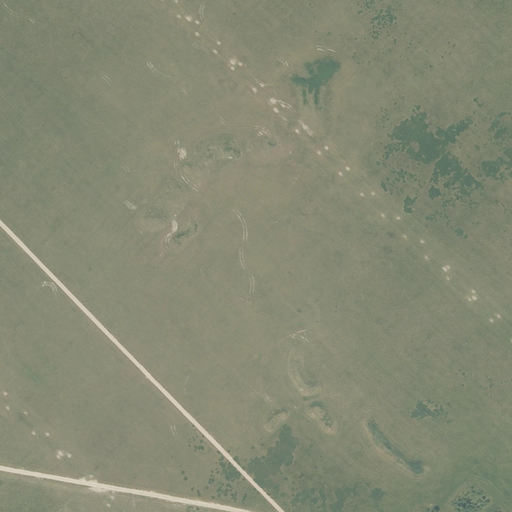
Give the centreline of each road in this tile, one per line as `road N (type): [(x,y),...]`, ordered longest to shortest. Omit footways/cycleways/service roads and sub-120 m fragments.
road 1 (track): [(0,225),(276,511)]
road 2 (track): [(236,511),(0,468)]
